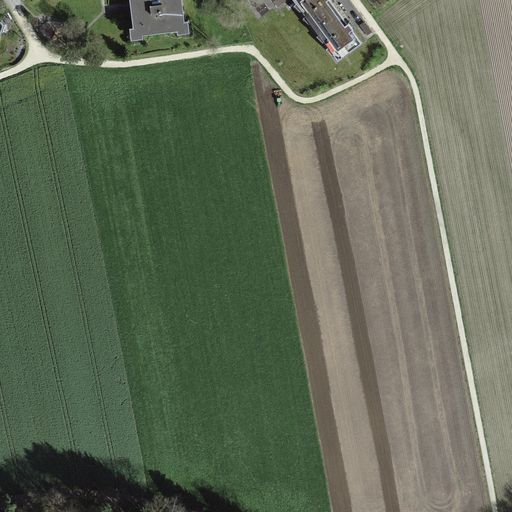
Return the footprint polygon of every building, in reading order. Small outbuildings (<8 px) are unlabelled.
[(130,0),(132,26),(127,26),(128,41),(144,40),(143,32),(176,30),(177,37),(191,36),(190,19),(183,19),(182,0),(130,0)] [(295,0),(316,27),(338,11),(330,0),(295,0)] [(0,7),(0,45),(8,28),(0,7)] [(362,42),(338,11),(316,27),(338,60),(362,42)] [(364,21),(359,25),(367,35),(372,32),(364,21)]
